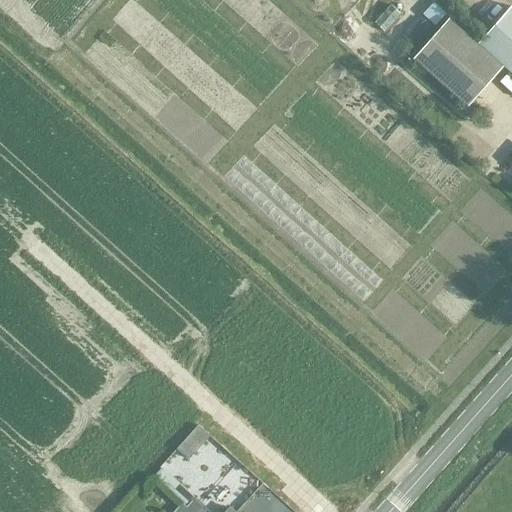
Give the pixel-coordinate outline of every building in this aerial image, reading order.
[(511,71),(511,9),(481,43),(511,71)] [(469,106),(504,67),(450,18),(415,57),(469,106)] [(185,445),(174,464),(183,468),(193,449),(185,445)] [(187,508),(195,499),(162,469),(155,478),(182,504),(187,508)] [(233,511),(229,508),(225,511),(208,511),(195,499),(187,508),(182,504),(174,511),(233,511)]
